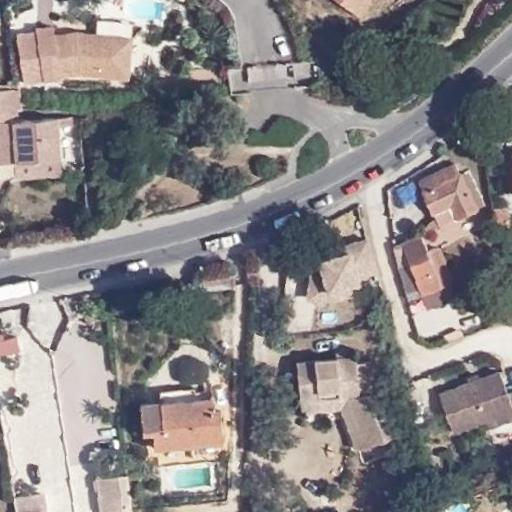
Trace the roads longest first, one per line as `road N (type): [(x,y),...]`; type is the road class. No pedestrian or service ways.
road 1 (secondary): [(511,56),(358,170),(268,214),(0,281)]
road 2 (track): [(268,214),(262,511)]
